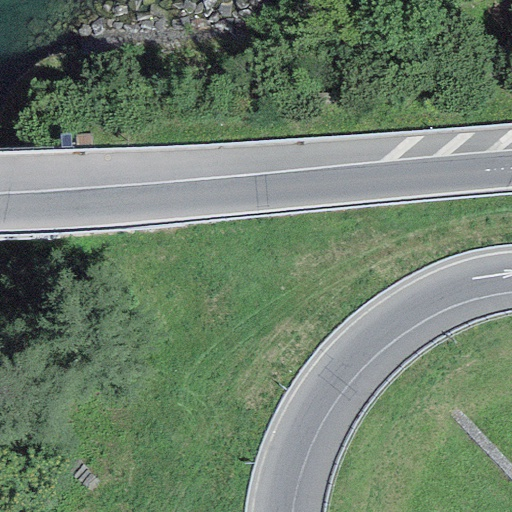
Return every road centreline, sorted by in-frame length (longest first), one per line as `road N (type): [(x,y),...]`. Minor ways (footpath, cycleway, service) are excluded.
road 1 (motorway): [(511,169),(0,206)]
road 2 (motorway): [(270,511),(282,458),(332,370),(398,311),(435,291),(511,274)]
